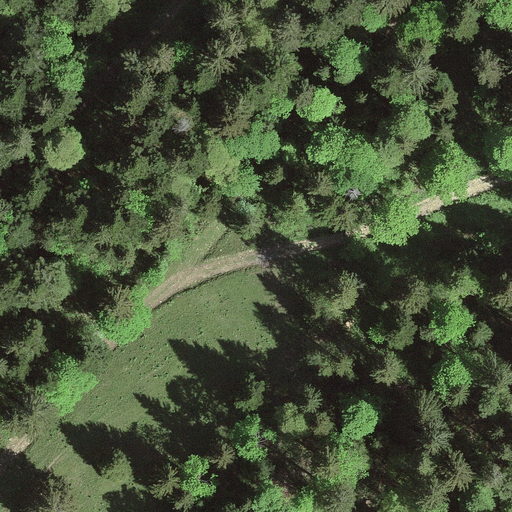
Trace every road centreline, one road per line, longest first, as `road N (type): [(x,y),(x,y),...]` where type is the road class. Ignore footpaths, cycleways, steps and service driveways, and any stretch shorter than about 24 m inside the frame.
road 1 (track): [(0,462),(172,279),(511,176)]
road 2 (track): [(419,0),(172,279)]
road 3 (track): [(0,182),(179,0)]
